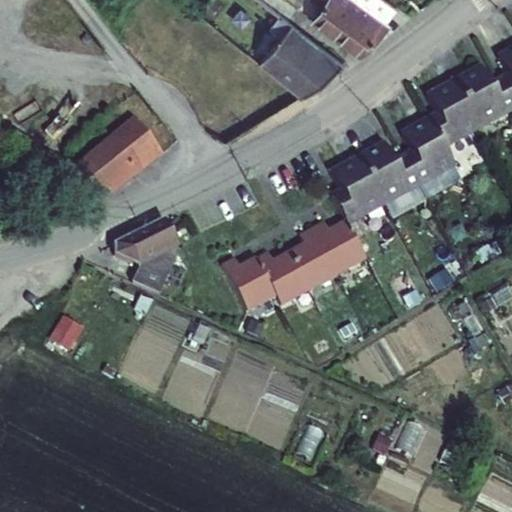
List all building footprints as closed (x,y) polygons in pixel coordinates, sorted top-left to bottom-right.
[(319,18),(361,51),(392,22),(386,17),(398,3),(393,0),(321,0),(329,5),(319,18)] [(266,62),(308,93),(346,60),(297,22),(266,62)] [(505,85),(497,89),(511,116),(511,115),(511,57),(495,67),(505,85)] [(477,77),(451,91),(474,135),(511,116),(497,89),(486,95),(477,77)] [(434,123),(425,128),(438,153),(474,135),(451,91),(424,104),(434,123)] [(64,157),(2,120),(0,122),(0,144),(96,201),(108,185),(114,192),(167,151),(145,126),(129,140),(112,121),(64,157)] [(405,160),(397,164),(411,191),(448,172),(438,153),(425,128),(396,143),(405,160)] [(377,154),(351,168),(373,210),(411,191),(397,164),(386,170),(377,154)] [(323,204),(337,230),(373,210),(351,168),(323,181),(332,199),(323,204)] [(162,222),(112,246),(113,261),(133,270),(129,283),(155,293),(176,248),(162,222)] [(317,228),(302,234),(324,280),(354,266),(337,230),(321,236),(317,228)] [(294,251),(278,259),(294,294),(324,280),(302,234),(289,241),(294,251)] [(257,258),(242,265),(260,301),(264,309),(294,294),(278,259),(262,267),(257,258)] [(221,262),(207,269),(231,316),(260,301),(242,265),(226,273),(221,262)] [(72,351),(84,326),(61,315),(49,340),(72,351)]
